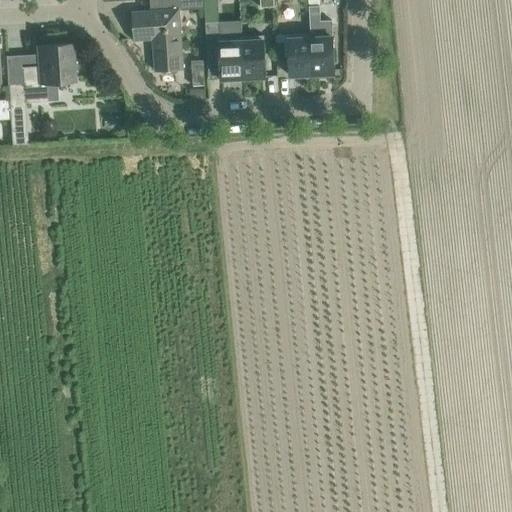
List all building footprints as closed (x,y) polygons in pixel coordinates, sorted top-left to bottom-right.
[(156,0),(157,10),(133,12),(135,40),(153,39),(155,70),(160,70),(164,73),(176,73),(179,69),(179,68),(183,68),(179,10),(204,8),(203,0),(156,0)] [(335,72),(332,20),(321,20),(320,5),(309,6),(310,33),(312,74),(336,73),(335,72)] [(220,77),(220,79),(244,78),(242,36),(220,37),(219,22),(206,22),(207,50),(220,49),(221,77),(220,77)] [(312,74),(310,33),(288,34),(290,74),(289,74),(289,75),(312,74)] [(264,35),(242,36),(244,78),(267,76),(267,75),(266,75),(264,35)] [(38,66),(20,67),(23,102),(52,100),(57,95),(56,82),(75,81),(72,44),(36,46),(38,66)] [(9,107),(11,145),(27,144),(24,106),(9,107)]
